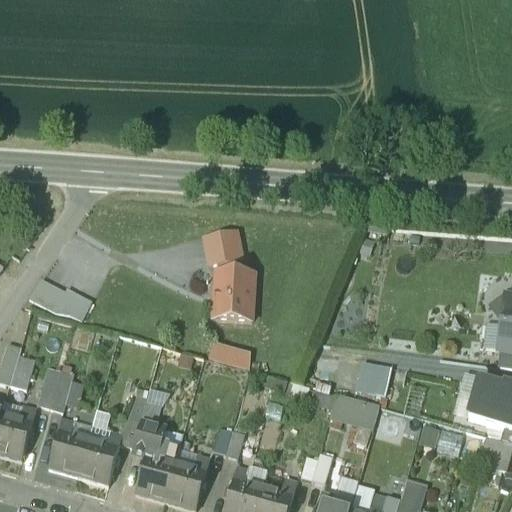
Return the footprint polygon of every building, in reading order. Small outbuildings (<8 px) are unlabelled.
[(204,244),(209,271),(241,265),(235,238),(204,244)] [(255,280),(215,278),(212,324),(252,326),(255,280)] [(63,298),(40,286),(27,304),(53,318),(68,320),(80,327),(90,308),(66,295),(63,298)] [(511,295),(490,311),(502,327),(498,356),(502,357),(511,358),(511,295)] [(250,359),(210,348),(209,362),(248,373),(250,359)] [(18,357),(4,353),(0,367),(0,390),(8,393),(9,392),(17,363),(18,357)] [(511,358),(502,357),(499,373),(511,374),(511,358)] [(32,367),(17,363),(9,392),(23,397),(32,367)] [(385,400),(391,372),(363,366),(356,393),(385,400)] [(60,379),(46,375),(37,411),(50,414),(60,379)] [(72,382),(60,379),(50,414),(63,417),(72,382)] [(502,389),(480,382),(468,424),(503,433),(511,435),(511,388),(503,386),(502,389)] [(331,410),(335,389),(318,386),(314,407),(331,410)] [(338,395),(331,421),(375,432),(382,407),(338,395)] [(132,454),(145,457),(148,448),(166,452),(168,449),(160,447),(171,403),(149,397),(146,402),(132,454)] [(121,440),(118,450),(132,454),(146,402),(133,398),(126,423),(125,423),(121,440)] [(13,423),(1,420),(0,421),(0,459),(20,465),(34,415),(17,411),(13,423)] [(88,444),(70,439),(73,426),(61,423),(47,472),(78,481),(88,444)] [(511,435),(503,433),(500,446),(511,448),(511,435)] [(230,437),(218,434),(213,457),(224,461),(230,437)] [(106,449),(88,444),(78,481),(107,489),(118,450),(121,440),(109,437),(106,449)] [(230,437),(224,461),(237,464),(244,441),(230,437)] [(511,448),(500,446),(488,442),(480,470),(505,477),(511,452),(511,448)] [(166,452),(148,448),(145,457),(134,497),(165,505),(175,469),(178,456),(166,452)] [(317,466),(311,487),(323,490),(331,463),(319,459),(317,466)] [(193,473),(175,469),(165,505),(188,511),(194,511),(208,464),(197,461),(193,473)] [(306,463),(301,484),(311,487),(317,466),(306,463)] [(266,481),(236,472),(224,511),(257,511),(263,493),(266,481)] [(399,508),(397,511),(412,511),(413,511),(411,511),(416,488),(406,485),(399,508)] [(281,498),(263,493),(257,511),(288,511),(295,489),(284,486),(281,498)] [(331,511),(334,500),(323,497),(318,511),(331,511)]
